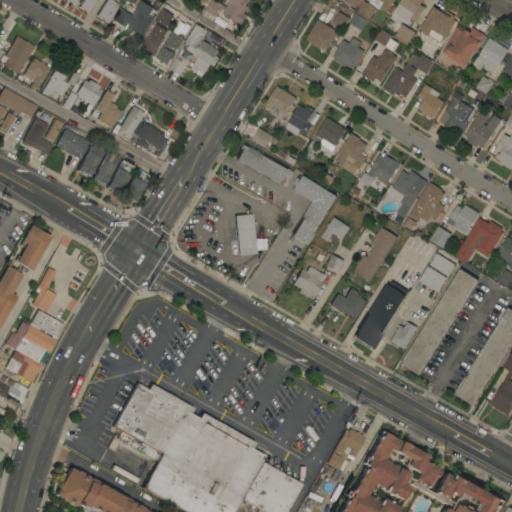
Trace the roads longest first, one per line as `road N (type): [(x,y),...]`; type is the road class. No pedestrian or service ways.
road 1 (residential): [(262,46),(511,202)]
road 2 (tertiary): [(227,304),(460,437)]
road 3 (residential): [(17,0),(214,121)]
road 4 (tertiary): [(89,327),(45,420),(18,511)]
road 5 (tertiary): [(290,0),(214,121)]
